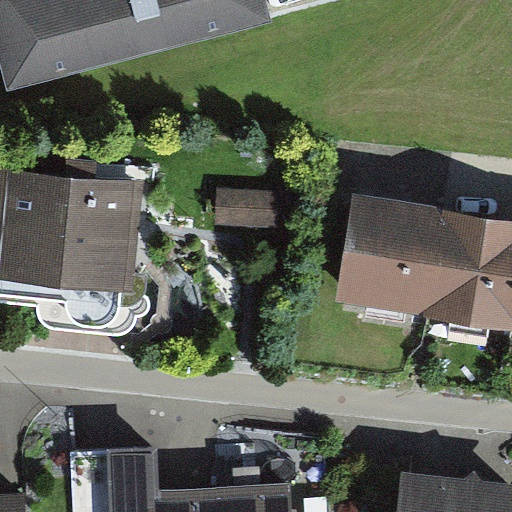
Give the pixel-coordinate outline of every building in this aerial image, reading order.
[(0,0),(0,55),(11,98),(166,57),(275,29),(272,18),(267,0),(0,0)] [(10,286),(152,299),(162,193),(20,181),(10,286)] [(511,217),(361,211),(356,298),(511,304),(511,217)] [(511,511),(511,477),(416,460),(406,511),(511,511)] [(309,511),(307,469),(157,477),(159,511),(309,511)] [(44,511),(42,476),(0,478),(0,511),(44,511)]
